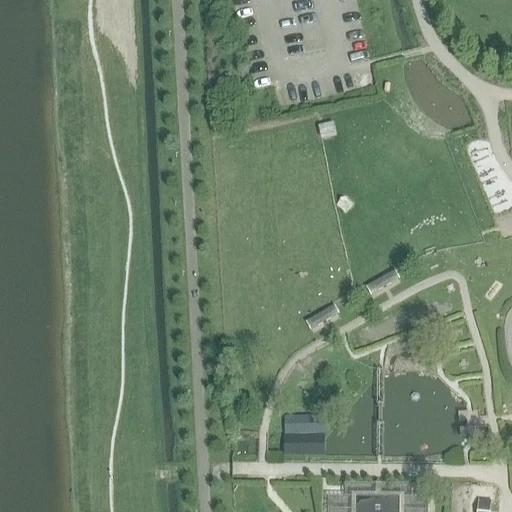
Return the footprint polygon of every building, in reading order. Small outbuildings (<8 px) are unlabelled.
[(479,163),(492,158),(486,144),(473,150),(479,163)] [(395,272),(365,289),(369,297),(399,280),(395,272)] [(333,307),(304,324),(309,333),(338,316),(333,307)] [(284,437),(284,456),(324,456),(324,437),(284,437)] [(326,499),(326,511),(426,511),(426,500),(410,500),(410,488),(344,487),(344,499),(326,499)] [(476,511),(489,511),(490,502),(477,501),(476,511)]
